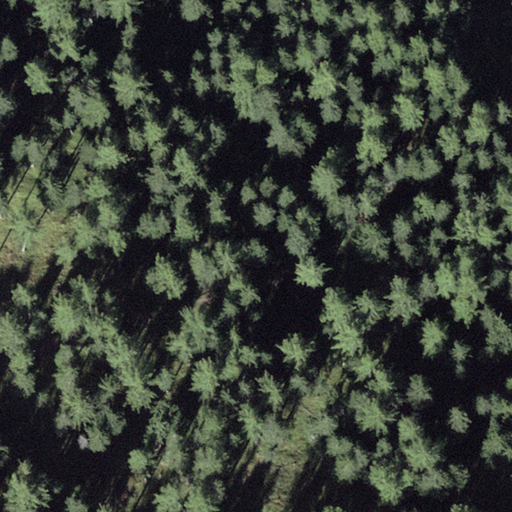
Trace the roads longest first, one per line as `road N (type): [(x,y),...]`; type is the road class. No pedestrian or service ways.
road 1 (track): [(511,162),(287,273),(44,352),(0,382)]
road 2 (track): [(0,96),(111,0)]
